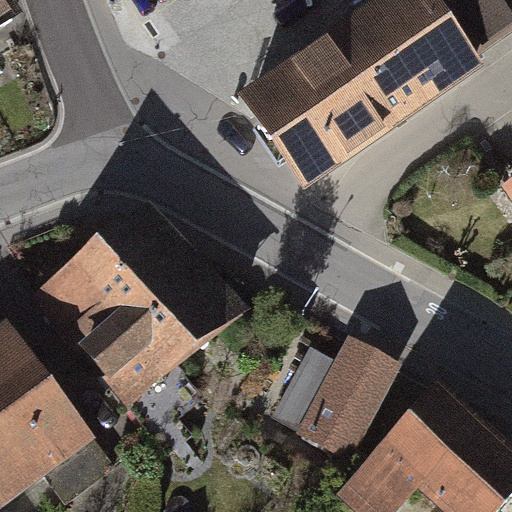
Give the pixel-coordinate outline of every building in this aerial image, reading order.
[(418,0),(398,0),(250,102),(307,185),(472,72),(466,63),(418,0)] [(511,0),(418,0),(466,63),(511,32),(511,0)] [(0,28),(12,21),(0,3),(0,28)] [(92,347),(188,270),(143,222),(51,294),(92,347)] [(188,270),(92,347),(86,352),(169,453),(188,434),(176,420),(190,408),(164,374),(234,320),(188,270)] [(0,505),(5,511),(15,511),(52,485),(67,504),(113,469),(10,334),(6,337),(0,329),(0,505)] [(395,368),(353,346),(335,380),(304,363),(274,419),(347,457),(395,368)] [(511,511),(511,459),(441,394),(348,495),(367,511),(392,511),(420,483),(450,511),(511,511)]
